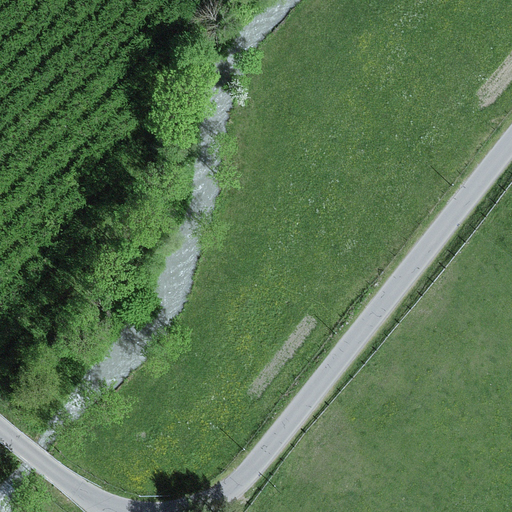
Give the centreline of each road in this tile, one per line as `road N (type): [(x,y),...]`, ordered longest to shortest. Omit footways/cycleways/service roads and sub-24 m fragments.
road 1 (tertiary): [(201,511),(248,476),(511,153)]
road 2 (unclassified): [(114,511),(0,428)]
